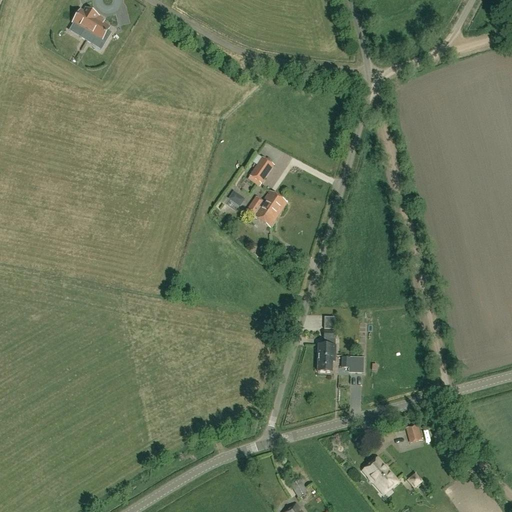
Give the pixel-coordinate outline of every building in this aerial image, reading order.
[(142,29),(139,0),(117,0),(119,31),(142,29)] [(78,10),(71,23),(82,30),(78,37),(91,44),(93,39),(102,44),(109,33),(105,30),(107,27),(94,19),(96,16),(83,8),(81,12),(78,10)] [(261,155),(268,143),(262,140),(255,151),(261,155)] [(260,186),(273,167),(261,159),(249,178),(260,186)] [(246,191),(253,195),(256,190),(249,186),(246,191)] [(248,212),(253,216),(252,218),(269,229),(286,205),(269,193),(263,202),(257,198),(257,199),(255,198),(246,210),(248,212)] [(233,201),(230,207),(240,213),(243,207),(233,201)] [(334,331),(334,319),(324,318),(324,330),(334,331)] [(325,356),(335,356),(335,346),(335,340),(335,332),(323,331),(323,339),(324,339),(324,346),(318,346),(317,361),(325,362),(325,356)] [(325,362),(317,361),(317,373),(331,373),(331,362),(335,362),(335,356),(325,356),(325,362)] [(350,369),(350,359),(350,358),(341,358),(341,369),(349,369),(350,369)] [(363,359),(350,359),(350,369),(349,369),(349,373),(363,374),(363,359)] [(410,443),(421,440),(417,427),(407,430),(410,443)] [(377,459),(362,472),(383,496),(398,483),(377,459)] [(298,499),(307,493),(300,481),(291,486),(298,499)]
